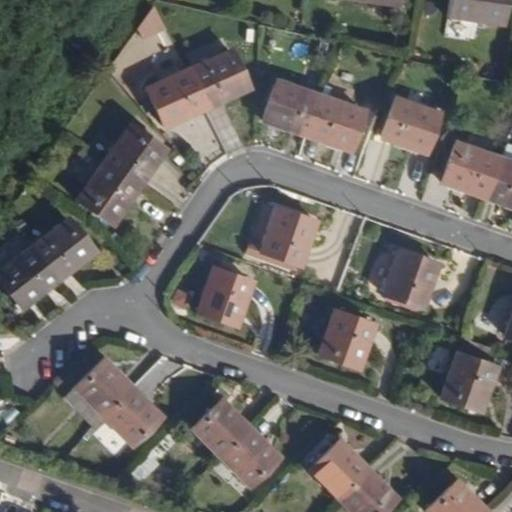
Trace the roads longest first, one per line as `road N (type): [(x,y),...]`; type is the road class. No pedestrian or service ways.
road 1 (residential): [(126,310),(222,178),(252,167),(511,254)]
road 2 (residential): [(126,310),(176,346),(511,456)]
